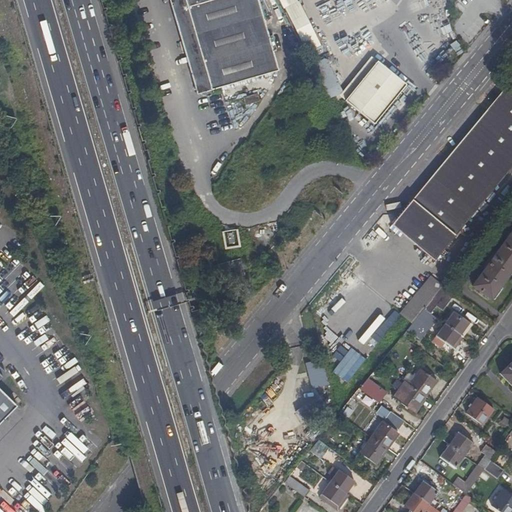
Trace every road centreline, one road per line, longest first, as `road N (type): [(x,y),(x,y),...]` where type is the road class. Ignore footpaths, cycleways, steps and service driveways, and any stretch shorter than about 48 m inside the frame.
road 1 (tertiary): [(112,511),(511,19)]
road 2 (motorway): [(38,0),(188,511)]
road 3 (motorway): [(226,511),(78,0)]
road 4 (residential): [(368,511),(505,328)]
